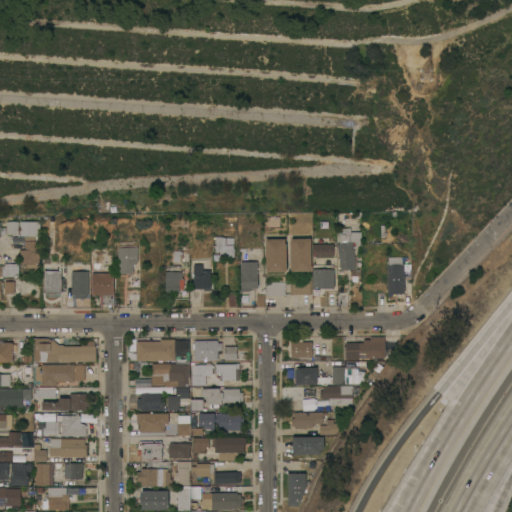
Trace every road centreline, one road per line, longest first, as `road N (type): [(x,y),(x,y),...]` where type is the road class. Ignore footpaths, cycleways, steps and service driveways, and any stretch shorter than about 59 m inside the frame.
road 1 (residential): [(0,325),(405,324)]
road 2 (motorway): [(511,303),(401,439),(357,511)]
road 3 (motorway): [(511,343),(408,511)]
road 4 (residential): [(114,511),(113,325)]
road 5 (residential): [(264,511),(265,325)]
road 6 (residential): [(405,324),(511,210)]
